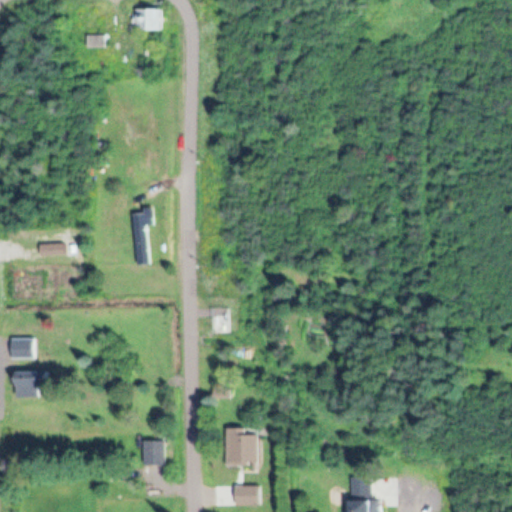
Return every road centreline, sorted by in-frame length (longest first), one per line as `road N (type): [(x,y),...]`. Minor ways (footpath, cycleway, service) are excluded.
road 1 (residential): [(201,511),(198,28),(185,0)]
road 2 (residential): [(0,290),(196,290)]
